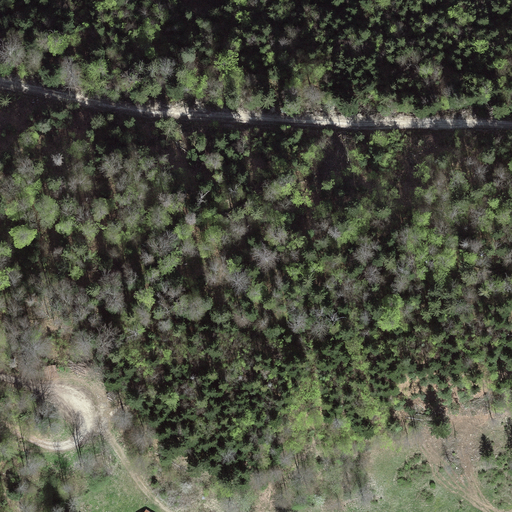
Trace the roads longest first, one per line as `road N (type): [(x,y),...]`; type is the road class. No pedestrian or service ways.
road 1 (track): [(511,123),(193,115),(0,83)]
road 2 (track): [(0,511),(49,437),(0,416)]
